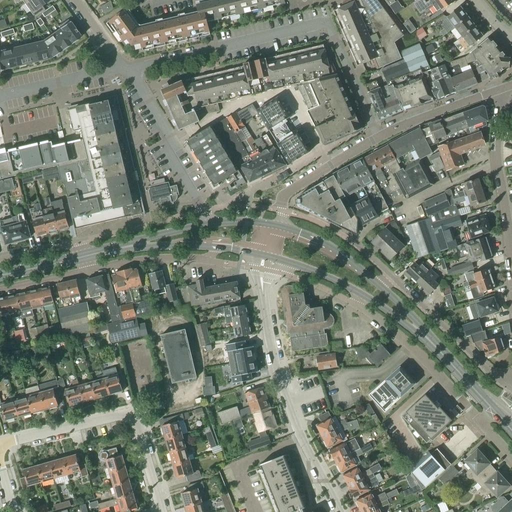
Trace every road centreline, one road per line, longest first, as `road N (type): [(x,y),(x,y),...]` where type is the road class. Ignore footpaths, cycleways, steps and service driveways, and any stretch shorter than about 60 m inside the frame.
road 1 (residential): [(131,70),(327,19),(379,135)]
road 2 (residential): [(161,511),(131,413),(0,445)]
road 3 (residential): [(338,511),(287,404),(263,297)]
road 4 (residential): [(504,89),(498,164),(511,270)]
road 5 (residential): [(208,224),(131,70)]
road 6 (residential): [(361,309),(408,345),(480,422)]
road 7 (residential): [(276,225),(285,194),(379,135)]
road 8 (residential): [(507,384),(406,286)]
road 9 (residential): [(89,270),(204,259),(220,247)]
road 10 (residential): [(379,135),(504,89)]
road 11 (residential): [(0,97),(121,67)]
